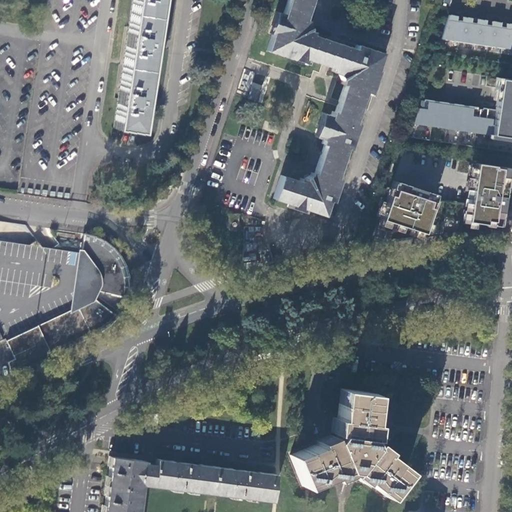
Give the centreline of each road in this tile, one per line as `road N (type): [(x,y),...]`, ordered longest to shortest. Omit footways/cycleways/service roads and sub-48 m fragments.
road 1 (secondary): [(118,405),(295,337),(507,294)]
road 2 (secondary): [(511,249),(316,278),(234,302)]
road 3 (residential): [(182,215),(250,0)]
road 4 (residential): [(507,294),(488,511)]
road 5 (secondary): [(139,334),(63,362),(0,402)]
road 6 (secondary): [(0,468),(118,405)]
road 7 (unknown): [(0,156),(18,30)]
